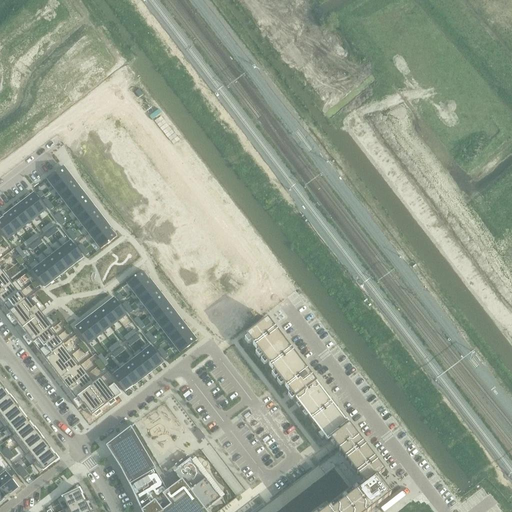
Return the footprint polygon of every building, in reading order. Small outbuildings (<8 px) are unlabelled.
[(93,129),(89,132),(90,134),(91,133),(96,139),(94,140),(95,141),(98,145),(99,146),(103,151),(103,152),(104,152),(104,153),(107,157),(108,158),(109,160),(110,159),(113,162),(112,163),(113,164),(118,171),(119,172),(124,178),(125,179),(126,179),(127,180),(127,181),(127,182),(128,184),(129,185),(133,190),(134,191),(138,196),(138,197),(140,199),(142,202),(142,203),(144,201),(149,208),(147,209),(147,210),(148,211),(150,213),(151,215),(153,217),(154,219),(155,218),(157,221),(156,222),(158,224),(159,225),(160,227),(162,228),(161,229),(162,229),(163,230),(167,235),(166,235),(168,237),(170,240),(171,241),(171,242),(172,241),(176,247),(176,248),(177,249),(178,249),(183,256),(184,255),(187,260),(192,267),(192,268),(193,268),(197,273),(197,274),(199,276),(199,277),(201,278),(201,279),(203,278),(208,284),(206,286),(207,286),(207,287),(212,293),(213,295),(214,294),(216,296),(215,296),(216,297),(215,298),(216,298),(217,299),(221,305),(222,306),(226,312),(227,313),(230,316),(230,317),(231,318),(232,316),(237,322),(235,324),(236,324),(237,325),(239,324),(239,323),(241,322),(241,321),(244,319),(247,317),(249,316),(257,309),(260,307),(258,305),(254,301),(253,299),(253,298),(250,295),(249,293),(248,293),(247,291),(242,284),(241,285),(238,282),(237,280),(235,278),(236,277),(234,275),(231,270),(230,269),(229,268),(227,266),(225,263),(223,261),(221,258),(220,257),(219,256),(218,254),(211,245),(210,246),(208,244),(208,243),(206,240),(207,240),(200,231),(201,231),(200,230),(199,228),(198,229),(196,225),(194,222),(191,219),(190,217),(188,215),(189,215),(184,209),(183,207),(182,208),(181,206),(180,205),(180,204),(179,204),(179,205),(176,201),(177,200),(175,198),(172,195),(173,194),(171,192),(170,192),(168,189),(165,186),(164,184),(161,181),(160,179),(159,177),(158,176),(156,174),(153,170),(154,169),(153,168),(152,169),(150,166),(148,163),(148,162),(147,162),(141,155),(142,154),(140,152),(139,153),(138,151),(136,149),(134,146),(132,143),(133,142),(132,141),(130,139),(124,131),(123,131),(122,129),(121,127),(120,127),(118,124),(117,122),(116,120),(113,117),(112,115),(107,118),(99,125),(93,129)] [(64,168),(48,180),(54,188),(70,176),(64,168)] [(70,176),(54,188),(60,196),(76,183),(70,176)] [(76,183),(60,196),(65,203),(82,191),(76,183)] [(82,191),(65,203),(71,211),(87,199),(82,191)] [(34,194),(26,200),(39,216),(47,210),(34,194)] [(87,199),(71,211),(77,219),(93,206),(87,199)] [(26,200),(19,206),(31,222),(39,216),(26,200)] [(19,206),(11,212),(23,228),(31,222),(19,206)] [(93,206),(77,219),(83,226),(99,214),(93,206)] [(11,212),(3,218),(16,234),(23,228),(11,212)] [(99,214),(83,226),(89,234),(105,222),(99,214)] [(3,218),(0,220),(0,230),(8,240),(16,234),(3,218)] [(105,222),(89,234),(95,242),(111,229),(105,222)] [(111,229),(95,242),(101,250),(117,237),(111,229)] [(71,242),(63,248),(75,264),(83,258),(71,242)] [(63,248),(55,254),(68,270),(75,264),(63,248)] [(55,254),(48,260),(60,276),(68,270),(55,254)] [(48,260),(40,266),(52,282),(60,276),(48,260)] [(40,266),(32,272),(38,280),(44,288),(52,282),(40,266)] [(0,294),(14,284),(16,282),(15,282),(13,283),(4,270),(2,272),(0,273),(0,294)] [(143,271),(127,284),(133,292),(149,279),(143,271)] [(149,279),(133,292),(139,299),(155,287),(149,279)] [(36,281),(31,285),(34,290),(39,286),(36,281)] [(14,284),(0,294),(0,301),(4,306),(20,293),(23,291),(16,282),(14,284)] [(155,287),(139,299),(145,307),(161,295),(155,287)] [(20,293),(4,306),(10,313),(26,301),(29,299),(29,298),(26,300),(21,293),(23,292),(23,291),(20,293)] [(161,295),(145,307),(151,315),(167,302),(161,295)] [(26,301),(10,313),(10,314),(17,323),(18,324),(18,325),(23,331),(26,334),(32,343),(33,344),(52,330),(53,329),(42,316),(29,299),(26,301)] [(114,299),(106,305),(119,321),(127,315),(114,299)] [(167,302),(151,315),(157,322),(173,310),(167,302)] [(106,305),(99,311),(111,327),(119,321),(106,305)] [(173,310),(157,322),(162,330),(178,318),(173,310)] [(99,311),(91,316),(104,333),(111,327),(99,311)] [(91,316),(84,322),(96,338),(104,333),(91,316)] [(178,318),(162,330),(168,338),(184,325),(178,318)] [(268,319),(246,336),(295,400),(296,401),(298,403),(297,403),(298,404),(303,410),(303,411),(308,417),(309,418),(314,424),(313,424),(314,425),(319,431),(319,432),(324,438),(325,439),(327,442),(330,440),(349,425),(346,422),(345,422),(340,416),(339,415),(335,409),(333,408),(334,408),(330,402),(329,403),(328,401),(329,401),(324,395),(316,384),(317,383),(308,372),(271,324),(268,319)] [(84,322),(75,329),(79,333),(87,344),(88,345),(96,338),(84,322)] [(184,325),(168,338),(174,345),(190,333),(184,325)] [(52,330),(33,344),(39,352),(58,338),(52,330),(53,330),(53,329),(52,330)] [(190,333),(174,345),(180,353),(196,341),(190,333)] [(58,338),(39,352),(45,359),(62,346),(64,345),(58,338)] [(62,346),(45,359),(51,368),(59,362),(63,367),(74,358),(72,359),(62,347),(64,346),(64,345),(62,346)] [(85,346),(80,349),(80,350),(81,349),(85,354),(89,351),(85,346)] [(151,347),(143,353),(156,369),(164,363),(151,347)] [(143,353),(136,359),(148,375),(156,369),(143,353)] [(59,362),(51,368),(61,381),(80,366),(74,358),(63,367),(59,362)] [(136,359),(128,364),(140,380),(148,375),(136,359)] [(102,364),(98,367),(101,372),(106,368),(102,364)] [(128,364),(120,370),(133,386),(140,380),(128,364)] [(80,366),(61,381),(68,390),(87,375),(80,366)] [(120,370),(112,376),(125,393),(133,386),(120,370)] [(87,375),(68,390),(75,399),(77,398),(101,379),(100,379),(94,384),(87,375)] [(77,398),(75,399),(76,399),(77,398),(77,399),(83,406),(84,406),(87,409),(92,417),(94,416),(100,411),(108,405),(114,400),(118,397),(122,394),(114,384),(108,389),(101,379),(77,398)] [(3,387),(0,388),(0,403),(10,395),(6,390),(6,391),(3,387)] [(10,395),(0,403),(0,417),(17,404),(13,399),(13,400),(10,396),(10,395)] [(17,404),(0,417),(0,422),(4,428),(24,413),(20,408),(20,409),(17,405),(17,404)] [(24,413),(4,428),(5,429),(7,427),(13,436),(11,437),(11,438),(31,423),(31,422),(30,422),(28,419),(28,418),(24,413)] [(31,423),(11,438),(18,447),(38,432),(37,431),(34,428),(35,428),(31,423)] [(135,424),(106,447),(127,482),(137,500),(142,511),(206,511),(221,499),(218,496),(191,460),(190,459),(189,459),(173,472),(180,482),(172,488),(166,477),(164,474),(135,425),(135,424)] [(368,511),(369,511),(378,504),(380,503),(389,496),(391,495),(389,493),(377,477),(381,474),(384,472),(358,437),(349,425),(330,440),(327,442),(328,443),(328,442),(329,444),(333,450),(335,452),(332,455),(331,456),(321,464),(319,465),(316,468),(313,470),(305,476),(294,484),(284,492),(283,493),(274,500),(271,502),(257,511),(368,511)] [(38,432),(18,447),(25,456),(45,441),(44,440),(44,441),(41,437),(42,437),(38,432)] [(45,441),(25,456),(26,456),(29,453),(36,461),(32,464),(32,465),(51,450),(51,449),(51,450),(48,446),(45,441)] [(7,448),(3,451),(6,456),(11,452),(7,448)] [(51,450),(32,465),(40,474),(58,460),(55,455),(51,450)] [(11,452),(6,456),(10,460),(14,457),(11,452)] [(21,466),(17,469),(20,474),(25,470),(21,466)] [(3,468),(0,471),(0,482),(10,495),(18,488),(19,488),(3,468)] [(25,470),(20,474),(24,479),(28,475),(25,470)] [(0,482),(0,499),(2,502),(10,495),(0,482)] [(79,490),(63,498),(68,508),(63,510),(63,511),(85,500),(82,495),(79,490)] [(85,500),(63,511),(87,511),(90,511),(87,505),(85,501),(85,500)]
